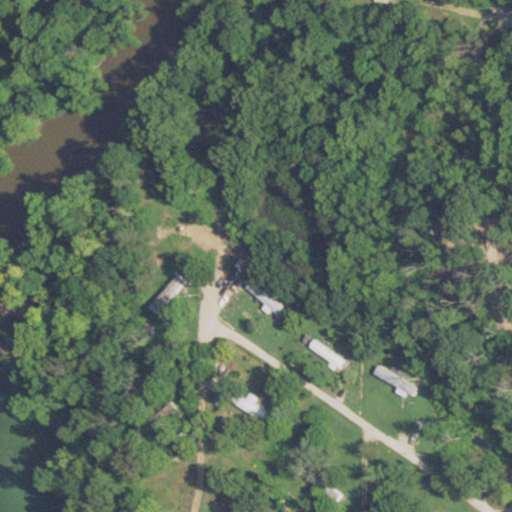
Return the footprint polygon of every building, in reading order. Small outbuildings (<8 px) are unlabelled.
[(372,2),(372,14),(388,14),(387,0),(361,0),(361,2),(372,2)] [(187,280),(180,274),(151,307),(158,313),(187,280)] [(311,347),(342,367),(347,361),(316,340),(311,347)] [(397,391),(412,399),(419,388),(380,366),(376,374),(400,387),(397,391)] [(280,420),(239,392),(232,401),(274,429),(280,420)] [(180,407),(174,401),(151,424),(157,430),(180,407)] [(141,479),(140,469),(126,471),(127,480),(141,479)]
